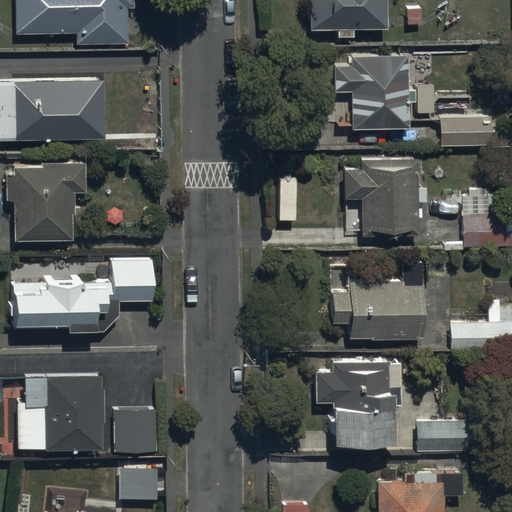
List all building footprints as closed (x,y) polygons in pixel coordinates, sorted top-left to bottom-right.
[(132,9),(131,0),(13,0),(14,35),(75,35),(75,45),(126,44),(126,9),(132,9)] [(385,30),(384,0),(306,0),(307,31),(335,30),(335,36),(352,36),(352,30),(385,30)] [(349,94),(349,129),(408,128),(407,102),(413,102),(413,89),(406,89),(406,54),(347,54),(347,65),(329,65),(329,94),(349,94)] [(0,139),(101,138),(101,80),(0,80),(0,139)] [(438,117),(438,145),(489,144),(489,117),(438,117)] [(342,167),(342,199),(358,200),(359,229),(359,236),(416,236),(415,202),(423,202),(423,186),(415,186),(415,159),(358,159),(358,167),(342,167)] [(70,241),(70,214),(72,214),(72,193),(84,193),(84,162),(39,162),(39,167),(2,167),(2,202),(11,201),(11,241),(70,241)] [(511,194),(461,194),(461,245),(511,244),(511,220),(511,194)] [(119,317),(119,301),(152,301),(151,260),(110,260),(110,284),(13,286),(14,326),(71,325),(71,332),(104,332),(119,317)] [(419,260),(399,260),(399,280),(348,280),(348,269),(327,269),(328,324),(346,324),(346,340),(419,339),(419,260)] [(511,303),(496,304),(496,299),(485,299),(485,319),(446,320),(446,345),(511,344),(511,303)] [(326,433),(331,433),(331,446),(391,445),(391,396),(398,396),(398,360),(330,360),(330,370),(312,370),(312,403),(331,403),(331,415),(326,415),(326,433)] [(100,452),(99,408),(99,372),(21,373),(21,401),(14,401),(14,449),(41,449),(41,453),(100,452)] [(440,397),(414,398),(414,451),(482,451),(482,417),(440,417),(440,397)] [(153,407),(112,408),(113,452),(154,451),(153,407)] [(152,471),(120,471),(120,496),(153,496),(152,471)] [(375,480),(375,511),(442,511),(443,496),(460,496),(460,472),(410,472),(410,480),(375,480)]
